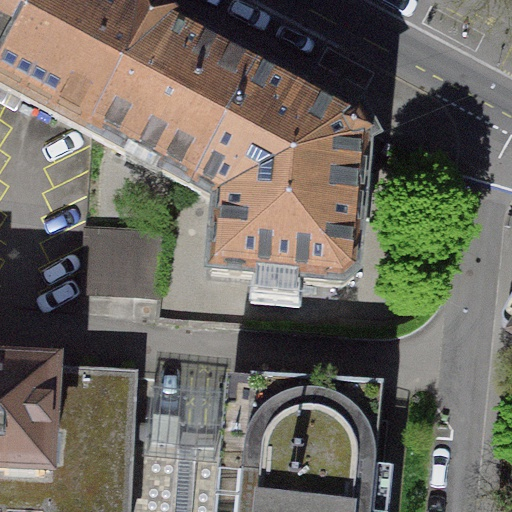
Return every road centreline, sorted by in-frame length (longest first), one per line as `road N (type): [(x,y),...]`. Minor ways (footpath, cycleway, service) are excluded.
road 1 (residential): [(451,511),(494,89)]
road 2 (tertiary): [(326,0),(494,89)]
